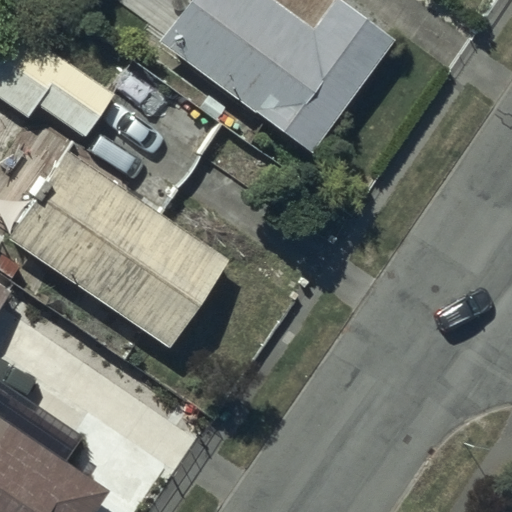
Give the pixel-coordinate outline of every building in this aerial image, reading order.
[(151,0),(174,16),(157,40),(310,151),(391,39),(336,0),(331,0),(311,27),(274,0),(151,0)] [(113,93),(17,27),(0,51),(0,94),(27,113),(34,103),(83,137),(113,93)] [(63,149),(4,236),(165,344),(224,257),(63,149)] [(0,283),(0,305),(10,291),(0,283)] [(0,416),(0,511),(91,511),(107,489),(0,416)]
